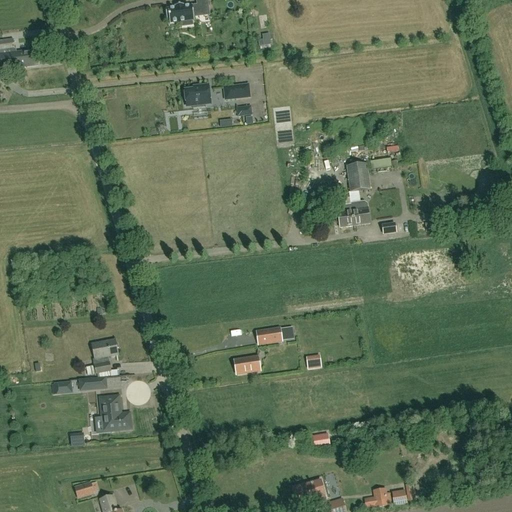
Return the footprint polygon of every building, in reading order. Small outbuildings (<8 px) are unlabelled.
[(169,20),(170,25),(181,23),(182,27),(193,26),(193,22),(194,22),(193,18),(210,16),(207,0),(196,0),(197,5),(184,7),(184,6),(174,7),(174,8),(165,9),(167,20),(169,20)] [(0,55),(15,54),(13,40),(0,41),(0,55)] [(15,54),(0,55),(0,58),(2,70),(38,65),(36,51),(15,54)] [(186,107),(210,104),(208,86),(197,87),(198,90),(185,91),(185,93),(183,94),(184,98),(186,99),(186,107)] [(237,99),(235,87),(224,88),(225,100),(237,99)] [(236,109),(237,118),(252,116),(251,107),(236,109)] [(370,163),(371,170),(375,170),(388,168),(391,167),(390,160),(370,163)] [(346,167),(350,193),(358,192),(370,190),(367,164),(346,167)] [(316,200),(327,198),(326,190),(314,192),(316,200)] [(351,204),(355,226),(370,224),(368,208),(367,204),(364,202),(360,203),(358,192),(350,193),(349,193),(350,204),(351,204)] [(340,229),(355,226),(351,204),(350,204),(339,205),(337,208),(338,217),(337,217),(336,218),(337,222),(338,223),(339,223),(340,229)] [(396,234),(395,224),(382,226),(383,236),(396,234)] [(482,234),(484,244),(495,242),(493,231),(482,234)] [(283,343),(280,329),(256,332),(258,347),(283,343)] [(88,376),(96,374),(111,372),(109,363),(108,364),(107,358),(118,356),(115,341),(92,345),(95,360),(93,361),(94,366),(86,368),(88,376)] [(254,368),(260,367),(258,358),(234,362),(236,375),(254,372),(254,368)] [(80,392),(107,390),(106,378),(79,381),(80,392)] [(53,395),(63,394),(62,383),(52,384),(53,395)] [(107,432),(130,429),(129,415),(120,416),(118,398),(101,400),(103,418),(105,418),(107,432)] [(83,434),(70,435),(72,448),(84,447),(83,434)] [(340,445),(339,437),(331,437),(332,446),(340,445)] [(320,481),(301,487),(294,489),(298,503),(311,499),(314,511),(327,508),(323,496),(324,495),(320,481)] [(392,506),(390,494),(387,494),(386,490),(372,492),(373,498),(364,500),(365,510),(375,508),(375,509),(392,506)] [(394,506),(407,504),(405,494),(392,496),(394,506)] [(122,511),(118,511),(116,511),(112,497),(100,500),(103,511),(122,511)] [(331,511),(346,511),(343,499),(329,503),(331,511)]
